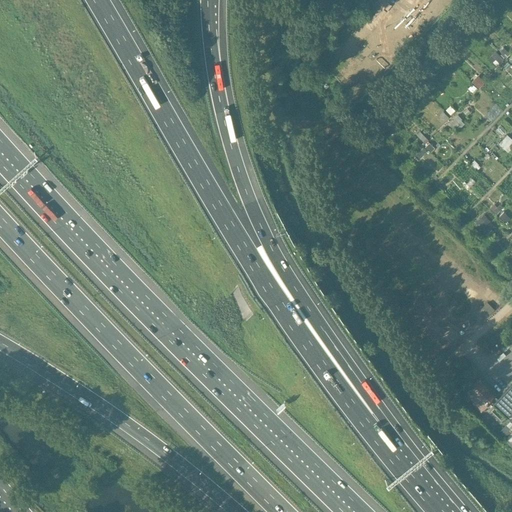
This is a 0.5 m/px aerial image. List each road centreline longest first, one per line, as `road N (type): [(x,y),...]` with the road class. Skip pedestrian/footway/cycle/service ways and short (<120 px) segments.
road 1 (motorway): [(386,444),(262,280),(96,0)]
road 2 (motorway): [(353,511),(0,151)]
road 3 (motorway): [(386,444),(253,210),(214,80),(208,0)]
road 4 (motorway): [(0,220),(282,511)]
road 5 (motorway): [(0,344),(120,420),(235,511)]
